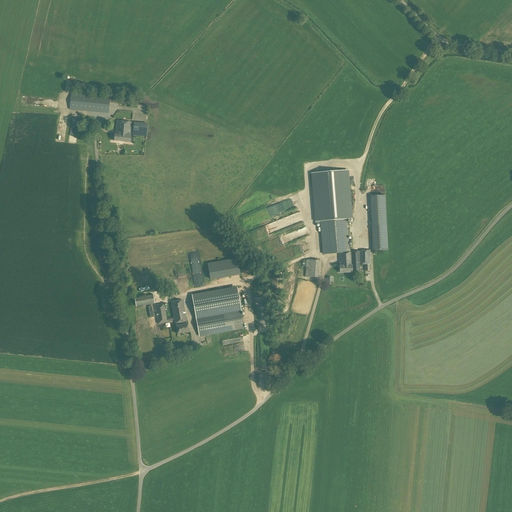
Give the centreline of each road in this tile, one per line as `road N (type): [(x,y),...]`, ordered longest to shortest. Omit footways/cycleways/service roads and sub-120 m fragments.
road 1 (unclassified): [(141,471),(251,411),(368,314),(444,278),(511,206)]
road 2 (unclassified): [(141,471),(132,363),(95,153),(98,127)]
road 3 (track): [(438,37),(376,121),(359,183)]
road 4 (track): [(141,471),(0,504)]
road 5 (unclassified): [(511,52),(438,37),(400,0)]
